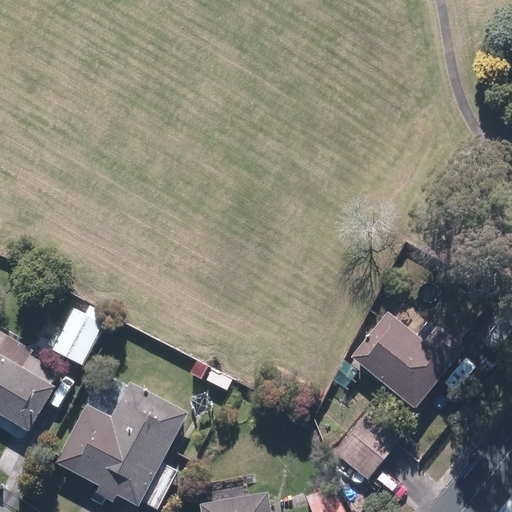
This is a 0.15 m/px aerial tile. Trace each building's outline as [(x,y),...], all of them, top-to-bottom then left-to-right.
[(82,305),(58,346),(84,361),(107,320),(82,305)] [(434,343),(392,311),(359,353),(420,400),(460,348),(441,333),(434,343)] [(55,380),(0,349),(0,406),(31,423),(55,380)] [(143,499),(188,407),(133,380),(116,414),(89,401),(61,458),(143,499)] [(397,444),(363,421),(342,451),(376,475),(397,444)] [(348,511),(338,487),(312,497),(317,511),(348,511)] [(268,511),(269,492),(227,493),(227,503),(212,504),(212,511),(268,511)]
